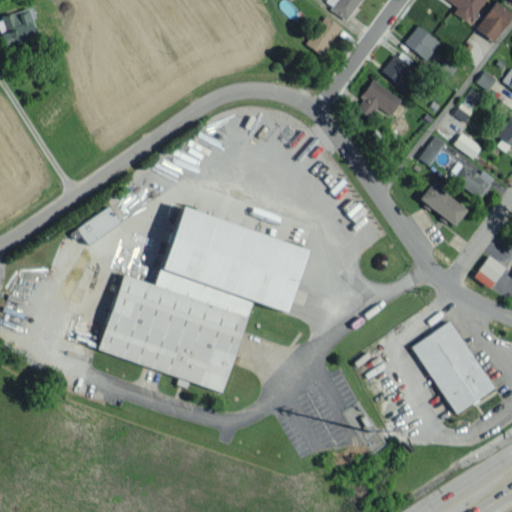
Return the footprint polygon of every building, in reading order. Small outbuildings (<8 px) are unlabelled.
[(358,0),(325,0),(323,3),(346,19),(358,0)] [(446,0),(456,6),(452,12),(468,22),(483,0),(446,0)] [(473,27),(491,41),(511,15),(511,14),(494,0),(473,27)] [(0,15),(0,39),(2,45),(8,43),(11,51),(23,48),(20,38),(35,34),(28,8),(0,15)] [(338,25),(321,15),(304,45),(321,54),(338,25)] [(402,42),(424,59),(437,41),(416,24),(402,42)] [(402,74),(411,59),(395,49),(381,74),(403,87),(409,78),(402,74)] [(433,73),(444,81),(454,67),(443,59),(433,73)] [(511,64),(500,80),(511,89),(511,64)] [(486,89),(493,77),(482,69),(474,82),(486,89)] [(399,99),(372,79),(352,107),(367,118),(376,106),(388,115),(399,99)] [(511,118),(507,116),(495,136),(511,146),(511,118)] [(470,157),(479,146),(459,132),(451,143),(470,157)] [(418,159),(428,164),(441,140),(431,134),(418,159)] [(492,177),(480,169),(477,174),(461,163),(450,178),(477,197),(492,177)] [(417,198),(452,225),(465,209),(429,181),(417,198)] [(85,244),(118,221),(107,205),(74,228),(85,244)] [(95,350),(177,375),(174,383),(184,386),(185,381),(219,391),(246,300),(281,311),(301,245),(175,208),(153,284),(118,274),(95,350)] [(502,265),(487,255),(472,275),(487,286),(502,265)] [(491,388),(448,320),(409,344),(451,413),(491,388)]
